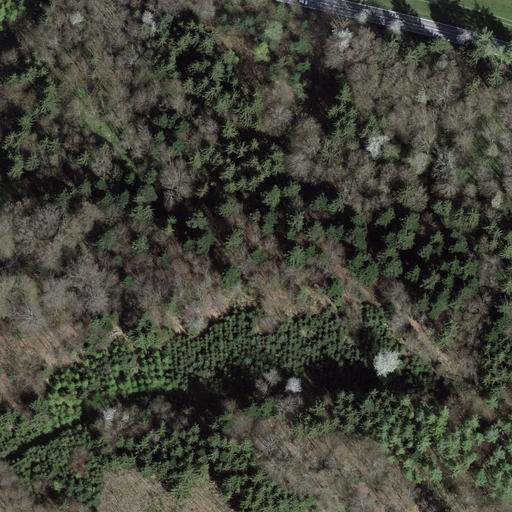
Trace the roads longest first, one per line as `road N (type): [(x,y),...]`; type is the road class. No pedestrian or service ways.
road 1 (track): [(511,267),(472,260),(377,205),(315,189),(234,194),(159,217),(113,246),(0,268)]
road 2 (tertiary): [(310,0),(511,51)]
